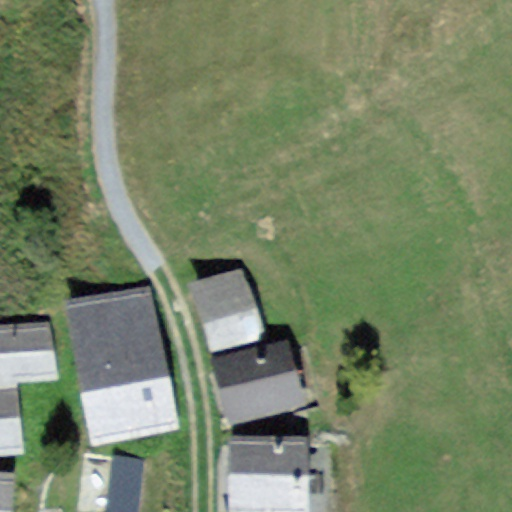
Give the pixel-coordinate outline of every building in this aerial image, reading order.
[(252,307),(208,324),(230,382),(274,365),(252,307)] [(143,326),(78,346),(120,479),(185,459),(143,326)] [(54,351),(0,363),(0,426),(68,412),(54,351)] [(298,379),(236,404),(257,456),(319,431),(298,379)] [(28,432),(0,436),(0,489),(36,484),(28,432)] [(324,511),(322,486),(253,491),(254,511),(324,511)]
